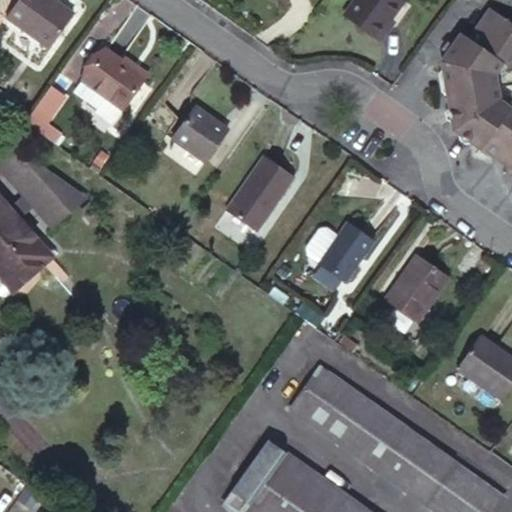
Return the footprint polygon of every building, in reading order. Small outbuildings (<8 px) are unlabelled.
[(8,0),(0,12),(0,16),(41,46),(65,12),(49,0),(8,0)] [(345,0),(338,10),(375,38),(385,23),(380,20),(394,0),(345,0)] [(464,37),(456,32),(437,60),(449,128),(478,148),(480,146),(511,168),(511,110),(497,101),(492,73),(500,63),(505,66),(511,56),(511,25),(486,7),(464,37)] [(116,107),(139,76),(115,59),(96,46),(74,77),(116,107)] [(115,59),(139,76),(142,72),(118,55),(115,59)] [(42,86),(25,110),(30,114),(39,119),(56,95),(42,86)] [(116,107),(89,88),(82,98),(93,106),(90,110),(106,121),(116,107)] [(0,106),(14,117),(20,108),(0,93),(0,106)] [(208,124),(212,119),(189,103),(166,134),(199,157),(218,131),(208,124)] [(30,114),(25,110),(18,120),(24,124),(30,114)] [(222,126),(212,119),(208,124),(218,131),(222,126)] [(258,151),(219,207),(249,227),(289,172),(258,151)] [(0,172),(23,199),(8,212),(19,225),(34,212),(52,233),(85,204),(16,153),(0,166),(0,172)] [(0,282),(11,295),(51,262),(19,225),(8,212),(0,202),(0,282)] [(92,210),(84,217),(95,229),(103,222),(92,210)] [(341,219),(312,259),(313,260),(337,276),(338,277),(367,238),(341,219)] [(410,251),(379,295),(411,318),(441,274),(410,251)] [(313,260),(304,273),(328,290),(337,276),(313,260)] [(11,295),(0,282),(0,301),(2,302),(11,295)] [(511,357),(473,330),(449,364),(496,396),(511,372),(511,357)] [(292,413),(428,508),(433,511),(494,511),(502,501),(457,469),(320,372),(292,413)] [(362,511),(268,446),(224,508),(230,511),(362,511)] [(26,491),(18,502),(30,511),(38,499),(26,491)]
